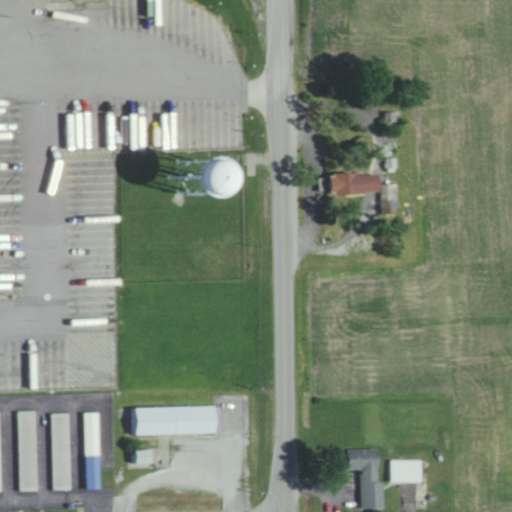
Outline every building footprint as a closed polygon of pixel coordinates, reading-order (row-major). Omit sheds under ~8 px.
[(215,197),(246,188),(235,152),(204,162),(215,197)] [(382,192),(382,172),(334,172),(334,193),(382,192)] [(399,183),(384,182),(383,213),(398,213),(399,183)] [(220,432),(220,404),(134,407),(135,434),(220,432)] [(38,409),(20,410),(22,490),(40,489),(38,409)] [(101,411),(86,411),(88,488),(103,488),(101,411)] [(73,488),(72,412),(53,412),(55,489),(73,488)] [(363,468),(363,507),(387,507),(387,480),(382,480),(382,448),(351,448),(351,468),(363,468)] [(156,462),(155,449),(135,449),(135,463),(156,462)] [(425,480),(425,458),(393,459),(394,481),(425,480)]
